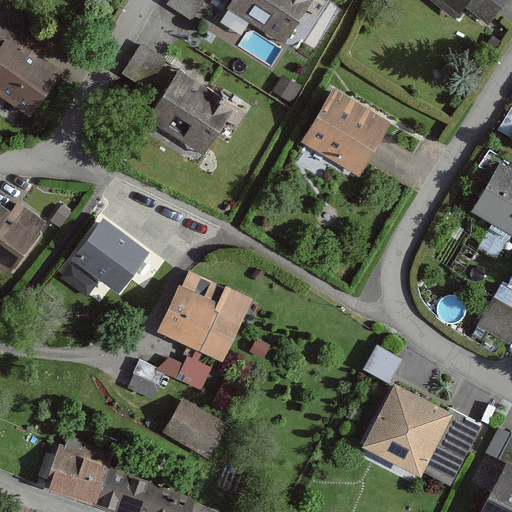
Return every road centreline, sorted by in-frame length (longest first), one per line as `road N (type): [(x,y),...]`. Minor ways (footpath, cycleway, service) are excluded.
road 1 (residential): [(511,383),(436,347),(390,312),(399,244),(511,66)]
road 2 (residential): [(0,161),(23,165),(57,147),(139,0)]
